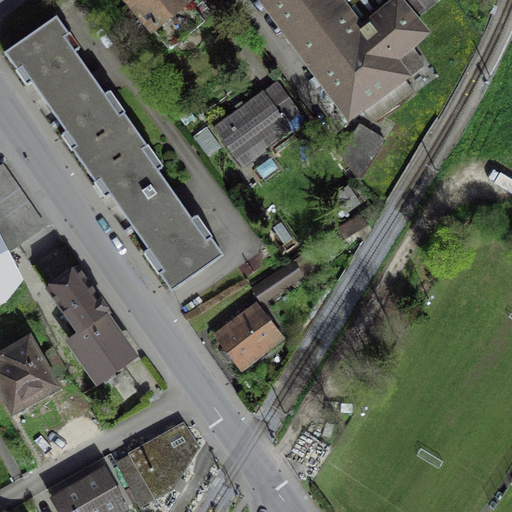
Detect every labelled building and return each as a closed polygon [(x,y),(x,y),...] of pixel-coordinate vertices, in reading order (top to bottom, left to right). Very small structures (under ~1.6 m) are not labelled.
[(211,18),(196,0),(128,0),(171,54),(211,18)] [(429,0),(258,0),(353,123),(423,69),(402,42),(419,29),(409,16),(429,0)] [(82,166),(135,127),(56,18),(2,55),(82,166)] [(314,129),(283,86),(220,133),(252,175),(314,129)] [(135,127),(82,166),(172,291),(225,253),(135,127)] [(387,144),(365,129),(347,161),(363,186),(387,144)] [(4,163),(0,165),(0,228),(12,251),(47,226),(4,163)] [(0,312),(34,294),(12,251),(0,228),(0,312)] [(140,356),(74,266),(46,286),(76,332),(66,340),(96,386),(140,356)] [(289,342),(262,306),(219,340),(247,375),(289,342)] [(74,394),(41,341),(3,359),(8,370),(0,373),(0,374),(24,420),(74,394)] [(200,446),(183,421),(117,460),(141,506),(172,490),(200,446)] [(135,511),(111,473),(56,503),(60,511),(135,511)]
